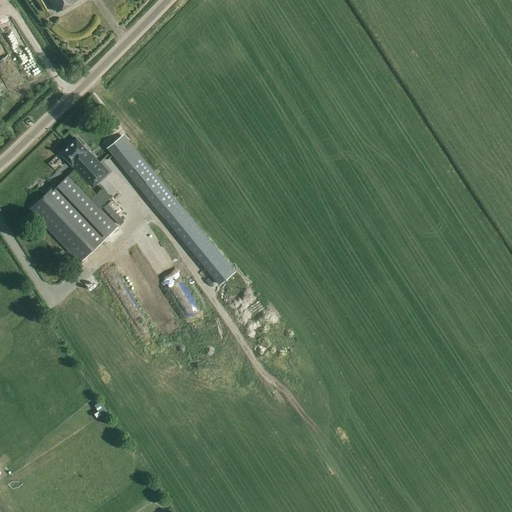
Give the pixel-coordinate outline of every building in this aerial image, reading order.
[(78,0),(50,0),(58,13),(78,0)] [(88,151),(76,138),(60,153),(73,166),(73,165),(78,170),(77,171),(93,187),(108,172),(93,156),(92,156),(88,151)] [(128,142),(113,154),(163,216),(179,204),(128,142)] [(57,184),(30,209),(80,263),(118,227),(69,176),(58,186),(57,184)] [(214,277),(220,284),(235,272),(229,265),(214,277)]
